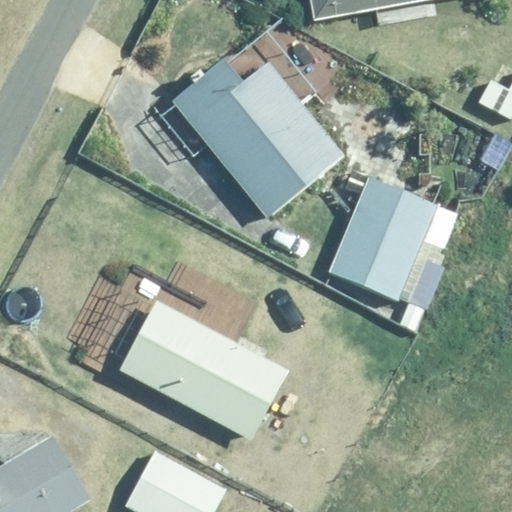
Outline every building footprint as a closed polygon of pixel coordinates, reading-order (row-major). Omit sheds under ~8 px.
[(306,0),(311,25),(458,0),(306,0)] [(511,114),(511,67),(499,59),(471,104),(505,125),(511,114)] [(219,71),(173,109),(267,221),(335,164),(256,69),(233,88),(219,71)] [(455,218),(364,179),(324,272),(405,307),(426,258),(436,262),(455,218)] [(159,292),(114,370),(243,444),(288,367),(159,292)] [(62,511),(87,496),(46,434),(0,464),(0,511),(62,511)] [(211,511),(224,490),(151,450),(119,507),(127,511),(211,511)]
